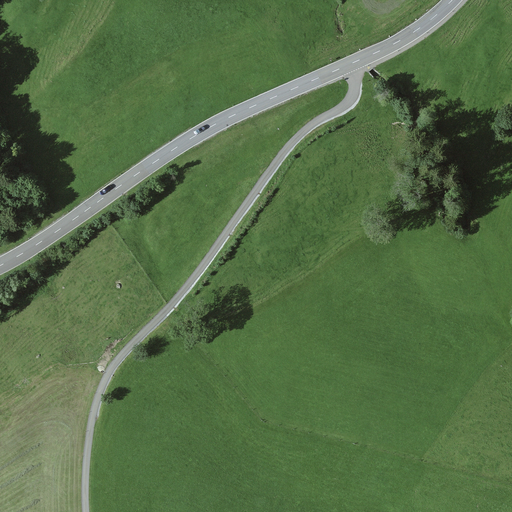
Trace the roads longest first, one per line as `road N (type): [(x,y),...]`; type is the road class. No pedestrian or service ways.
road 1 (track): [(350,63),(355,86),(348,102),(297,136),(197,275),(106,377),(85,471),(88,511)]
road 2 (secondary): [(453,0),(402,39),(206,129),(0,266)]
